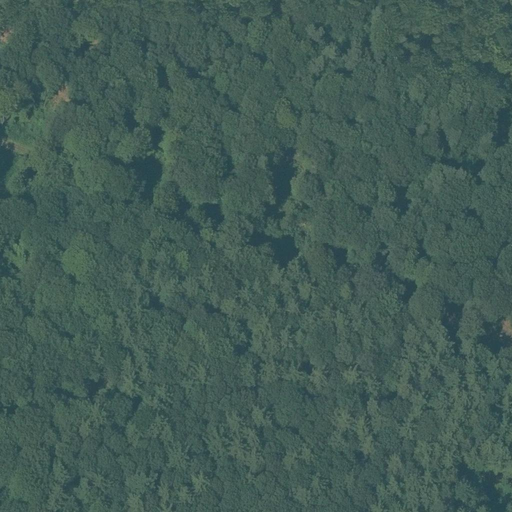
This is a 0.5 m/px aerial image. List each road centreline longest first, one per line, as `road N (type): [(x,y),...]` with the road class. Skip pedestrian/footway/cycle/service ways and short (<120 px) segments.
road 1 (track): [(448,327),(0,146)]
road 2 (track): [(10,511),(125,196)]
road 3 (track): [(448,327),(375,511)]
road 4 (track): [(511,184),(448,327)]
